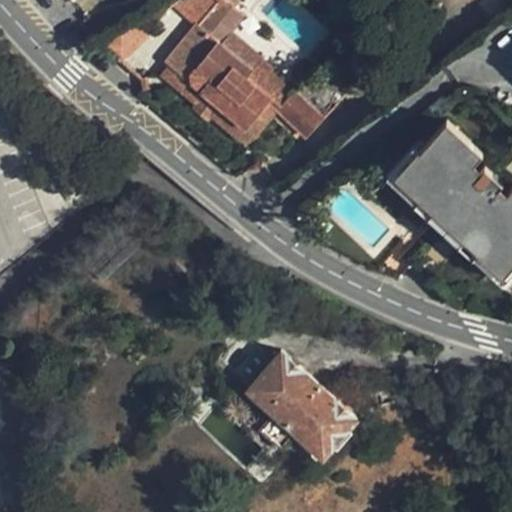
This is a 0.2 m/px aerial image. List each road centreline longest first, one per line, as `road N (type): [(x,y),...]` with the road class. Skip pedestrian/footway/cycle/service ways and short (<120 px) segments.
road 1 (secondary): [(281,241),(71,75),(0,3)]
road 2 (residential): [(281,241),(245,248),(165,184),(145,178),(120,186),(0,293)]
road 3 (secondary): [(511,340),(396,304),(281,241)]
road 4 (residential): [(0,378),(28,511)]
